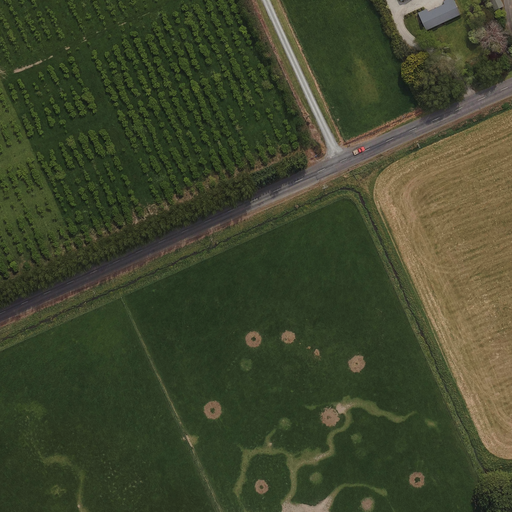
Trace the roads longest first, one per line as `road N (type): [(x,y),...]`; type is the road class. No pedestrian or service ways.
road 1 (secondary): [(0,313),(511,83)]
road 2 (unknown): [(267,0),(340,160)]
